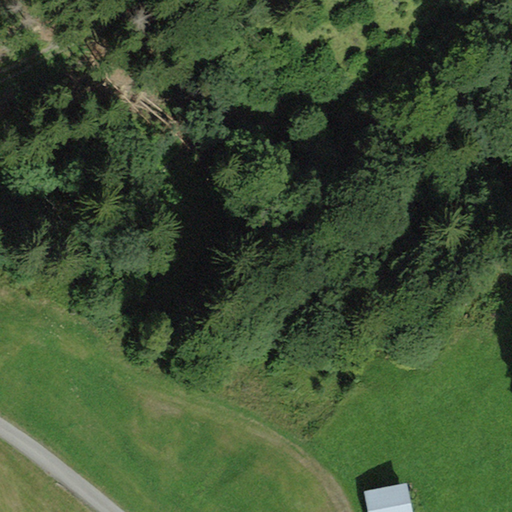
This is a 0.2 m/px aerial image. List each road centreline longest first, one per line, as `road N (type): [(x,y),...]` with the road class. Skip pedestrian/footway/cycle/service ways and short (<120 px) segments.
road 1 (track): [(344,511),(323,474),(267,433),(143,387),(95,358)]
road 2 (track): [(0,77),(143,0)]
road 3 (track): [(0,429),(111,511)]
